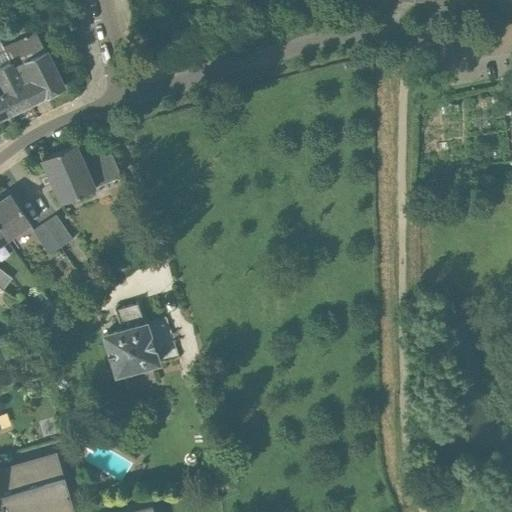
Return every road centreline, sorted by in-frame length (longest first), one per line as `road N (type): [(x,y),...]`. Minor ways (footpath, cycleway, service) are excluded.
road 1 (residential): [(125,98),(340,36),(483,47),(511,40)]
road 2 (residential): [(0,163),(38,135),(125,98)]
